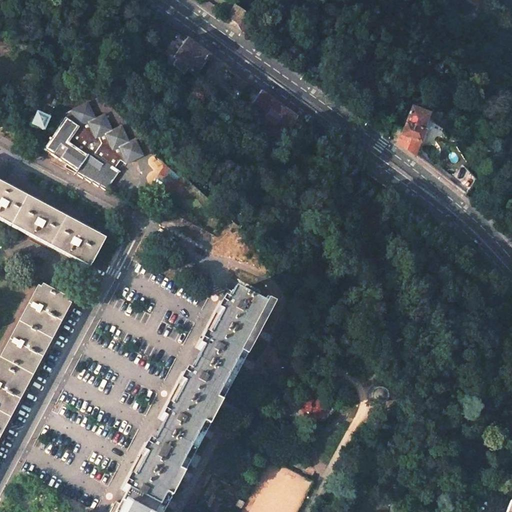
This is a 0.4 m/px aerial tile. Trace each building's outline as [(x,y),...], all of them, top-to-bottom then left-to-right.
[(232,8),(223,20),(227,23),(230,21),(233,23),(238,16),(240,13),(232,8)] [(238,16),(233,23),(237,25),(238,27),(241,33),(250,39),(256,31),(242,21),(238,16)] [(209,56),(186,39),(175,55),(175,57),(175,59),(176,60),(178,61),(179,63),(175,67),(183,75),(186,71),(195,77),(209,56)] [(248,83),(236,75),(230,83),(243,92),(248,83)] [(197,85),(192,80),(189,85),(194,91),(197,85)] [(296,118),(264,95),(249,118),(284,143),(296,118)] [(87,103),(63,115),(65,119),(54,135),(44,150),(52,156),(76,172),(74,175),(75,175),(76,174),(83,179),(83,178),(90,183),(91,183),(98,187),(99,187),(106,192),(106,191),(119,172),(115,169),(120,161),(138,158),(135,140),(128,143),(121,127),(112,131),(104,115),(95,119),(87,103)] [(403,132),(398,144),(415,156),(420,144),(421,144),(425,132),(422,131),(429,115),(411,108),(403,132)] [(49,120),(37,115),(32,126),(43,131),(44,129),(49,120)] [(252,128),(246,122),(242,128),(249,133),(252,128)] [(391,139),(398,144),(403,132),(395,129),(391,139)] [(105,240),(0,184),(0,216),(91,265),(105,240)] [(69,300),(42,286),(40,289),(37,287),(0,357),(0,437),(70,305),(67,303),(69,300)] [(155,511),(213,403),(263,308),(233,292),(226,303),(222,301),(197,348),(201,351),(182,386),(178,384),(166,407),(170,409),(144,457),(140,455),(128,478),(132,480),(119,504),(115,502),(109,511),(155,511)] [(374,402),(376,404),(380,405),(383,405),(386,403),(388,399),(389,396),(388,393),(386,391),(383,389),(380,389),(377,389),(374,391),(373,394),(372,397),(372,400),(374,402)]
